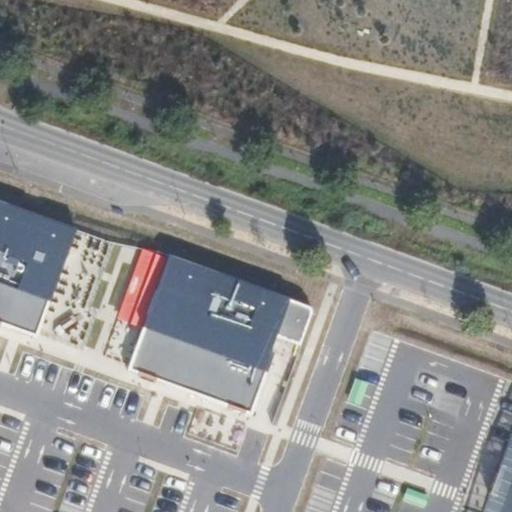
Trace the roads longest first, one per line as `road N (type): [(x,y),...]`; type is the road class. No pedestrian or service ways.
road 1 (tertiary): [(131,172),(511,311)]
road 2 (tertiary): [(131,172),(0,114)]
road 3 (tertiary): [(0,139),(131,172)]
